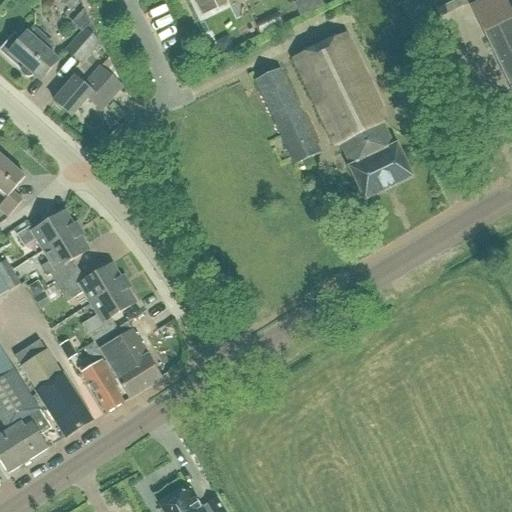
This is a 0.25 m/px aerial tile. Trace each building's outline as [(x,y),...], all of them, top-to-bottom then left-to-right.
[(62,0),(60,2),(70,11),(78,2),(75,0),(62,0)] [(192,0),(201,18),(227,5),(224,0),(192,0)] [(324,6),(320,0),(302,0),(293,4),(300,18),(324,6)] [(511,0),(486,0),(470,8),(511,94),(511,0)] [(80,64),(86,58),(92,64),(97,59),(91,53),(100,42),(91,24),(66,52),(80,64)] [(32,77),(33,76),(33,75),(40,81),(57,62),(48,53),(54,46),(33,27),(21,40),(14,34),(0,49),(0,53),(22,73),(22,74),(22,75),(23,76),(24,77),(26,78),(27,78),(29,78),(30,78),(31,77),(32,77)] [(345,35),(293,60),(334,147),(339,145),(350,167),(348,168),(364,202),(383,193),(384,194),(394,189),(394,188),(413,179),(397,145),(393,147),(382,123),(380,108),(345,35)] [(71,117),(87,98),(101,110),(107,115),(116,104),(110,99),(121,86),(100,68),(84,86),(75,78),(54,102),(71,117)] [(280,70),(254,83),(294,166),(320,154),(280,70)] [(4,163),(0,167),(0,192),(6,198),(0,204),(0,212),(6,218),(21,202),(11,193),(23,179),(4,163)] [(31,228),(30,229),(26,222),(13,231),(17,236),(18,236),(26,248),(38,241),(45,252),(77,232),(65,213),(34,232),(31,228)] [(49,277),(55,286),(80,272),(74,262),(89,252),(77,232),(45,252),(51,262),(41,269),(47,279),(49,277)] [(0,274),(10,290),(20,285),(6,262),(0,265),(0,274)] [(55,286),(49,289),(52,295),(58,291),(66,305),(84,294),(91,305),(124,285),(112,267),(86,283),(80,272),(55,286)] [(43,292),(37,282),(27,288),(33,298),(43,292)] [(82,325),(94,345),(117,330),(111,320),(135,304),(124,285),(91,305),(97,316),(82,325)] [(137,298),(148,319),(161,312),(151,291),(137,298)] [(40,310),(50,305),(43,293),(34,298),(40,310)] [(125,326),(95,345),(110,369),(108,370),(110,374),(112,373),(129,401),(161,381),(132,332),(130,334),(125,326)] [(65,439),(90,423),(45,353),(38,341),(13,357),(65,439)] [(69,360),(75,356),(68,342),(61,346),(69,360)] [(0,422),(3,427),(6,433),(0,436),(0,464),(7,476),(47,450),(39,438),(50,431),(14,373),(0,351),(0,422)] [(106,415),(123,405),(113,390),(117,388),(101,363),(82,374),(106,415)] [(203,511),(201,509),(189,489),(160,508),(163,511),(203,511)] [(201,509),(203,511),(223,511),(216,499),(206,505),(206,506),(201,509)]
